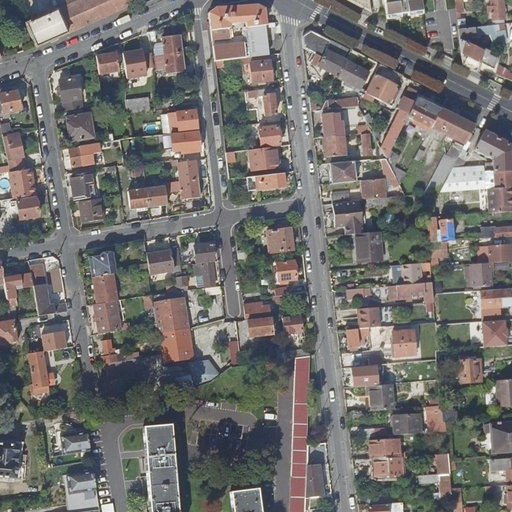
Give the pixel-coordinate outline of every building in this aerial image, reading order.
[(129,5),(126,0),(78,0),(55,11),(25,25),(35,48),(128,6),(129,5)] [(50,0),(55,11),(78,0),(50,0)] [(343,0),(371,15),(369,0),(343,0)] [(420,0),(383,0),(386,18),(423,13),(420,0)] [(461,0),(454,0),(457,17),(460,17),(459,12),(463,11),(461,0)] [(492,20),(502,19),(500,0),(489,0),(490,7),(487,7),(487,14),(491,13),(492,20)] [(208,14),(211,41),(229,39),(229,24),(245,22),(246,30),(241,44),(212,47),(214,61),(267,55),(263,10),(255,7),(255,5),(236,6),(236,8),(214,8),(208,14)] [(475,29),(459,31),(463,67),(478,75),(484,65),(495,71),(501,61),(493,57),(494,54),(487,50),(486,53),(469,44),(469,38),(477,37),(475,29)] [(338,78),(348,62),(346,61),(350,53),(310,32),(302,37),(302,44),(303,49),(312,54),(308,61),(338,78)] [(178,42),(177,37),(163,39),(165,57),(183,55),(181,42),(178,42)] [(139,49),(120,54),(126,78),(145,73),(139,49)] [(95,56),(98,74),(119,71),(116,52),(95,56)] [(167,75),(182,73),(181,68),(184,67),(183,55),(165,57),(167,75)] [(348,62),(338,78),(361,90),(370,74),(348,62)] [(268,63),(246,65),(248,84),(270,81),(268,63)] [(381,66),(364,97),(374,102),(376,99),(393,108),(395,103),(394,102),(399,93),(397,92),(399,88),(405,78),(381,66)] [(77,79),(59,82),(62,103),(80,100),(77,79)] [(243,92),(244,99),(258,98),(260,110),(264,109),(265,117),(275,116),(271,89),(243,92)] [(0,114),(20,109),(16,92),(0,96),(0,114)] [(125,100),(126,108),(127,114),(144,112),(149,111),(147,104),(146,97),(125,100)] [(310,112),(319,111),(322,106),(314,107),(313,97),(309,97),(310,112)] [(444,109),(420,97),(415,105),(408,118),(423,126),(421,129),(425,131),(421,139),(426,141),(433,129),(443,110),(444,109)] [(319,111),(357,108),(361,101),(356,99),(327,101),(327,102),(324,103),(322,106),(319,111)] [(383,156),(384,159),(384,160),(389,151),(398,136),(404,124),(408,118),(415,105),(405,100),(398,110),(400,112),(379,149),(383,156)] [(433,129),(439,133),(449,114),(443,110),(433,129)] [(466,147),(471,136),(476,127),(481,117),(470,111),(465,122),(449,114),(439,133),(466,147)] [(127,114),(128,124),(145,122),(144,112),(127,114)] [(89,113),(65,118),(69,143),(94,138),(89,113)] [(194,113),(176,116),(178,130),(175,131),(176,135),(196,131),(194,113)] [(324,138),(342,136),(341,121),(337,122),(336,115),(331,115),(330,114),(322,115),(324,138)] [(408,127),(404,124),(398,136),(403,138),(408,127)] [(276,126),(258,129),(260,148),(279,145),(276,126)] [(371,134),(368,129),(368,127),(346,128),(347,133),(344,133),(344,136),(371,134)] [(369,129),(371,134),(375,140),(379,138),(373,127),(369,129)] [(484,172),(486,190),(511,187),(511,162),(511,151),(507,143),(485,132),(475,151),(493,160),(494,163),(487,164),(488,172),(484,172)] [(199,153),(197,133),(181,136),(182,144),(187,144),(188,155),(199,153)] [(342,136),(324,138),(325,157),(343,156),(342,136)] [(368,136),(361,136),(362,156),(371,156),(371,151),(369,151),(368,136)] [(471,136),(466,147),(462,155),(466,157),(475,138),(471,136)] [(14,137),(8,138),(13,160),(24,157),(20,138),(14,139),(14,137)] [(98,145),(68,150),(71,168),(92,164),(90,154),(99,152),(98,145)] [(277,168),(274,147),(251,150),(254,171),(277,168)] [(390,169),(395,180),(400,188),(406,177),(397,171),(394,165),(399,156),(389,151),(384,160),(390,169)] [(427,196),(442,195),(462,155),(452,151),(449,157),(446,156),(426,196),(427,196)] [(423,155),(419,153),(414,162),(419,164),(423,155)] [(486,190),(484,172),(484,167),(463,170),(469,159),(466,157),(462,155),(442,195),(486,190)] [(390,169),(384,160),(384,159),(378,159),(368,160),(370,179),(379,178),(379,170),(387,170),(390,169)] [(198,180),(197,168),(194,168),(193,162),(178,164),(181,182),(198,180)] [(329,163),(331,185),(353,183),(351,162),(329,163)] [(31,180),(33,180),(31,168),(11,172),(10,172),(13,190),(14,199),(36,196),(34,184),(32,185),(31,180)] [(390,169),(387,170),(392,181),(395,180),(390,169)] [(284,186),(282,172),(245,178),(248,193),(284,186)] [(93,174),(86,175),(86,177),(77,179),(78,189),(75,189),(77,201),(91,199),(91,195),(88,195),(87,189),(95,188),(93,174)] [(198,180),(181,182),(183,201),(198,199),(197,194),(200,193),(198,180)] [(395,180),(392,181),(388,181),(393,192),(400,188),(395,180)] [(382,191),(381,181),(360,183),(362,203),(383,201),(383,194),(385,194),(385,190),(382,191)] [(511,211),(511,196),(511,187),(486,190),(488,214),(511,211)] [(149,208),(161,206),(160,203),(167,202),(165,188),(147,190),(149,208)] [(400,188),(393,192),(396,199),(405,198),(400,188)] [(129,193),(130,207),(137,206),(137,209),(149,208),(147,190),(129,193)] [(331,205),(347,204),(346,197),(330,198),(331,205)] [(37,199),(18,203),(21,222),(40,218),(37,199)] [(101,200),(79,204),(83,224),(105,220),(101,200)] [(344,236),(355,235),(362,235),(361,226),(358,226),(356,212),(361,211),(361,209),(383,206),(384,209),(394,208),(393,200),(383,201),(362,203),(347,204),(331,205),(332,215),(332,221),(333,229),(344,228),(344,236)] [(428,207),(424,207),(425,220),(433,219),(432,206),(428,207)] [(425,220),(426,230),(428,245),(441,243),(441,242),(452,241),(451,222),(438,223),(439,233),(436,233),(435,219),(433,219),(425,220)] [(474,236),(474,240),(511,236),(511,227),(494,229),(494,227),(480,228),(481,235),(474,236)] [(290,231),(266,233),(268,254),(292,251),(290,231)] [(378,234),(362,235),(355,235),(357,264),(380,262),(378,234)] [(441,243),(428,245),(429,258),(429,260),(437,259),(444,258),(443,243),(441,243)] [(213,245),(195,248),(196,257),(200,256),(202,264),(215,262),(213,245)] [(487,246),(489,263),(492,263),(510,262),(509,245),(487,246)] [(240,263),(249,262),(248,251),(239,252),(240,263)] [(123,252),(111,255),(112,259),(102,261),(103,267),(106,266),(108,275),(127,271),(123,252)] [(149,276),(174,273),(174,269),(171,252),(146,255),(148,266),(149,276)] [(437,268),(437,259),(429,260),(429,258),(413,259),(413,266),(430,265),(430,269),(437,268)] [(293,263),(275,265),(278,284),(279,283),(279,286),(286,285),(286,282),(296,281),(293,263)] [(489,263),(470,265),(470,268),(472,287),(473,287),(489,286),(491,286),(490,279),(490,272),(493,272),(492,263),(489,263)] [(509,263),(496,264),(497,271),(509,270),(509,263)] [(34,287),(39,317),(68,313),(67,306),(54,307),(54,306),(49,307),(42,264),(30,266),(31,272),(34,287)] [(431,273),(430,269),(430,265),(413,266),(411,266),(412,286),(422,285),(422,281),(421,273),(431,273)] [(213,266),(203,267),(206,289),(215,287),(213,266)] [(472,287),(470,268),(464,268),(465,279),(467,279),(468,288),(472,287)] [(8,300),(16,299),(15,289),(34,287),(31,272),(19,274),(20,276),(4,278),(8,300)] [(179,293),(183,293),(187,292),(187,288),(189,288),(188,279),(186,279),(186,275),(177,276),(179,293)] [(395,287),(387,288),(388,301),(411,299),(411,296),(418,296),(418,295),(423,295),(424,304),(425,304),(434,303),(433,295),(432,285),(422,285),(412,286),(395,287)] [(511,287),(500,289),(501,295),(481,297),(482,309),(499,307),(499,302),(501,302),(501,306),(511,305),(511,287)] [(274,298),(278,297),(287,296),(291,295),(290,289),(273,291),(274,298)] [(362,289),(345,290),(346,298),(363,297),(362,289)] [(158,336),(189,330),(183,293),(179,293),(178,294),(152,297),(157,327),(158,336)] [(288,304),(287,296),(278,297),(279,305),(288,304)] [(17,307),(16,299),(8,300),(9,308),(15,307),(17,307)] [(116,303),(96,306),(100,335),(120,332),(116,303)] [(252,306),(244,307),(245,320),(247,320),(270,317),(269,308),(252,310),(252,306)] [(17,320),(15,307),(9,308),(10,315),(11,321),(17,320)] [(359,330),(368,329),(380,328),(379,307),(358,309),(359,330)] [(0,323),(11,321),(10,315),(0,316),(0,323)] [(270,317),(247,320),(249,338),(272,336),(270,317)] [(299,318),(281,320),(283,335),(301,333),(299,318)] [(482,320),(483,346),(508,346),(507,319),(482,320)] [(24,338),(23,336),(21,320),(17,320),(11,321),(14,339),(24,338)] [(0,344),(14,342),(14,339),(11,321),(0,323),(0,344)] [(368,329),(359,330),(356,330),(357,331),(346,332),(348,348),(350,347),(350,351),(355,350),(355,347),(358,346),(357,338),(363,337),(368,337),(368,329)] [(66,330),(41,333),(43,351),(68,348),(66,330)] [(111,378),(163,369),(162,366),(193,360),(189,330),(158,336),(161,356),(118,364),(109,365),(111,378)] [(392,333),(393,358),(414,357),(413,332),(392,333)] [(109,365),(118,364),(116,352),(112,352),(111,343),(103,344),(105,359),(102,360),(103,366),(109,365)] [(26,354),(39,352),(38,345),(25,347),(26,354)] [(44,386),(39,352),(26,354),(31,383),(31,388),(44,386)] [(289,478),(306,478),(306,467),(307,447),(310,356),(294,359),(289,478)] [(368,366),(370,365),(377,365),(377,357),(368,358),(368,366)] [(480,382),(478,357),(462,358),(463,370),(460,370),(460,375),(463,374),(464,384),(480,382)] [(189,379),(191,390),(210,383),(216,379),(207,365),(188,368),(189,379)] [(370,365),(368,366),(351,367),(353,387),(365,386),(364,379),(367,379),(366,374),(370,374),(370,365)] [(511,378),(494,380),(497,408),(511,406),(511,378)] [(189,379),(162,384),(161,397),(180,393),(188,391),(191,390),(189,379)] [(391,384),(365,386),(366,396),(370,396),(371,411),(392,410),(391,384)] [(432,407),(441,407),(440,398),(431,399),(432,407)] [(442,417),(442,422),(442,423),(445,423),(445,422),(456,421),(455,412),(449,412),(449,407),(441,407),(442,417)] [(393,436),(414,434),(414,430),(417,429),(417,422),(411,422),(411,419),(404,420),(404,416),(392,417),(393,436)] [(511,422),(483,425),(484,433),(491,433),(493,452),(511,450),(511,422)] [(175,511),(168,427),(144,429),(150,511),(175,511)] [(87,432),(63,436),(66,457),(90,453),(87,432)] [(370,460),(399,458),(398,440),(368,441),(370,460)] [(17,447),(0,445),(0,478),(16,479),(17,447)] [(450,474),(450,471),(449,463),(448,454),(438,455),(440,475),(450,474)] [(511,459),(511,460),(511,458),(490,460),(491,472),(511,471),(511,481),(511,480),(511,459)] [(306,479),(305,499),(322,497),(318,465),(306,467),(306,478),(306,479)] [(93,473),(69,477),(72,495),(72,497),(97,494),(93,473)] [(453,499),(452,489),(450,474),(440,475),(418,476),(418,485),(438,483),(438,493),(430,494),(431,500),(453,499)] [(304,511),(305,499),(306,479),(291,479),(288,511),(304,511)] [(259,511),(257,490),(231,493),(232,511),(259,511)] [(366,495),(367,503),(383,502),(382,494),(366,495)] [(400,511),(400,502),(385,503),(386,506),(367,507),(367,511),(400,511)] [(115,511),(114,503),(103,504),(103,511),(115,511)]
